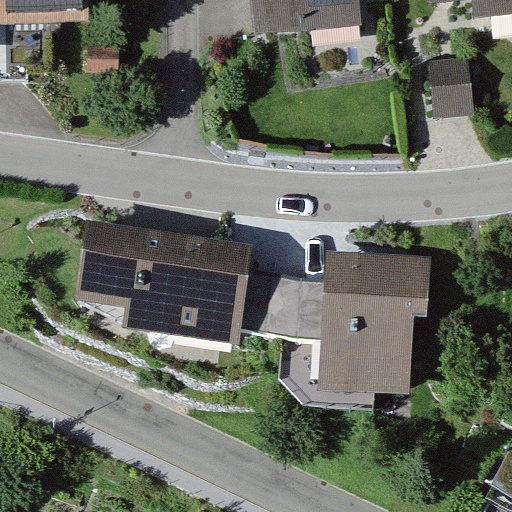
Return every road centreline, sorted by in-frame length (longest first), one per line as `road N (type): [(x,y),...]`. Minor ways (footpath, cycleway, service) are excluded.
road 1 (residential): [(0,159),(347,198),(511,185)]
road 2 (residential): [(0,356),(325,511)]
